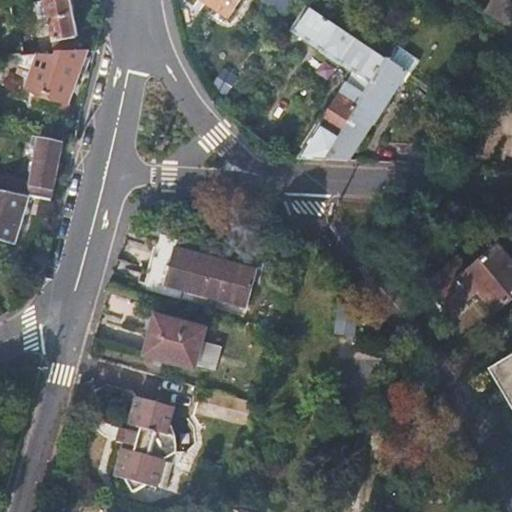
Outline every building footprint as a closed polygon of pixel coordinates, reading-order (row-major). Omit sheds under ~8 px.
[(77,48),(66,0),(42,0),(51,34),(21,38),(25,51),(54,50),(55,48),(77,48)] [(240,0),(204,0),(228,17),(240,0)] [(263,0),(284,11),(289,0),(263,0)] [(511,0),(494,0),(487,12),(511,28),(511,0)] [(353,70),(299,157),(324,159),(388,57),(307,4),(290,29),(353,70)] [(85,48),(77,48),(55,48),(54,50),(25,51),(22,51),(18,64),(30,67),(25,85),(42,89),(39,106),(63,112),(85,48)] [(388,57),(324,159),(351,160),(409,70),(388,57)] [(223,66),(211,85),(225,95),(238,76),(223,66)] [(437,162),(460,124),(453,122),(445,135),(442,133),(437,133),(432,140),(432,144),(437,148),(432,157),(437,162)] [(59,164),(63,142),(39,136),(32,181),(0,174),(0,186),(31,193),(53,198),(59,164)] [(24,218),(31,193),(0,186),(0,236),(17,242),(21,226),(24,226),(26,218),(24,218)] [(402,226),(407,227),(420,227),(421,209),(403,208),(402,226)] [(256,269),(173,247),(163,283),(247,305),(256,269)] [(461,259),(430,283),(455,313),(478,293),(495,313),(511,299),(511,266),(498,250),(471,271),(461,259)] [(206,327),(155,315),(144,354),(195,368),(206,327)] [(511,355),(488,370),(511,409),(511,355)] [(176,453),(175,420),(180,402),(162,398),(161,402),(135,394),(127,427),(121,425),(117,441),(123,443),(117,465),(132,491),(147,484),(157,487),(165,457),(176,453)] [(197,400),(194,413),(219,417),(221,405),(197,400)] [(280,419),(254,413),(247,437),(272,445),(280,419)]
